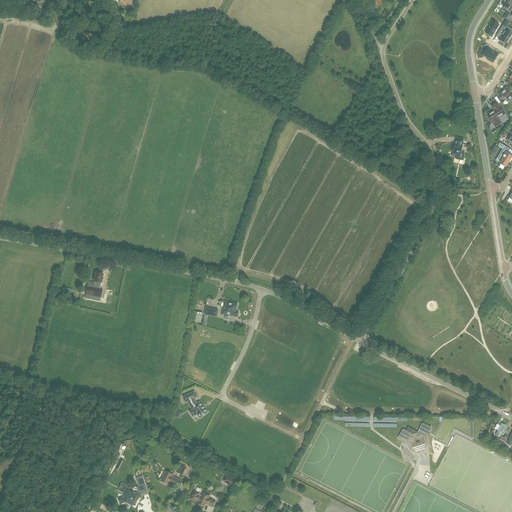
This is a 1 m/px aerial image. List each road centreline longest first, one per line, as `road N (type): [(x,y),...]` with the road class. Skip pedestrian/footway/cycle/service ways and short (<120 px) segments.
road 1 (residential): [(358,341),(417,241),(434,194),(431,153),(403,115),(382,54),(412,0)]
road 2 (unclassified): [(261,289),(0,238)]
road 3 (residential): [(511,417),(358,341)]
road 4 (residential): [(261,289),(247,344),(220,396),(263,420)]
